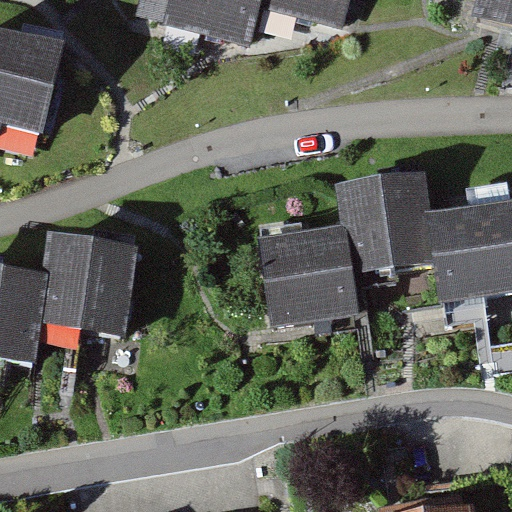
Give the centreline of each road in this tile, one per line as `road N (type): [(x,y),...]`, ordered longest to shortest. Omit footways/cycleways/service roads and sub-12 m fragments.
road 1 (residential): [(511,116),(305,126),(183,155),(94,195),(0,221)]
road 2 (residential): [(511,410),(484,403),(395,407),(0,478)]
